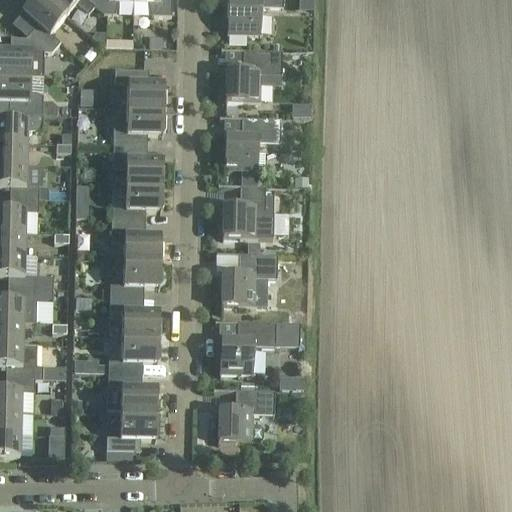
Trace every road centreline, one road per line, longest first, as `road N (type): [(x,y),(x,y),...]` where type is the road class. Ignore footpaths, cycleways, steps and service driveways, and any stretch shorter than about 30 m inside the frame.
road 1 (residential): [(182,499),(191,0)]
road 2 (residential): [(0,499),(182,499)]
